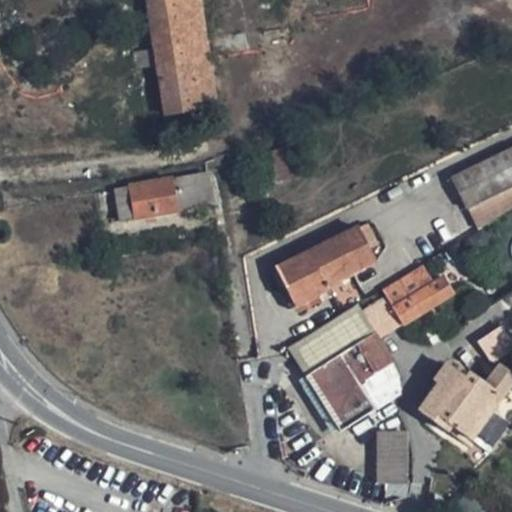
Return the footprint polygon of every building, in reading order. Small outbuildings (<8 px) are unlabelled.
[(146,0),(164,112),(214,104),(197,0),(146,0)] [(511,128),(444,162),(466,209),(511,187),(511,128)] [(294,143),(252,159),(263,187),(305,171),(294,143)] [(156,213),(213,202),(206,173),(113,191),(118,220),(145,216),(148,219),(152,220),(155,217),(156,213)] [(355,228),(275,267),(295,306),(327,290),(326,288),(373,263),(355,228)] [(406,269),(388,240),(380,246),(397,274),(406,269)] [(344,428),(374,409),(358,384),(391,362),(393,361),(379,339),(452,293),(442,278),(413,295),(406,282),(384,294),(384,299),(343,325),(355,343),(308,373),(344,428)] [(338,318),(291,347),(308,373),(355,343),(343,325),(338,318)] [(511,342),(499,325),(477,342),(492,362),(511,347),(511,342)] [(375,411),(399,396),(399,386),(397,376),(395,372),(391,362),(358,384),(374,409),(375,411)] [(497,394),(467,373),(463,378),(442,364),(432,379),(437,383),(418,411),(471,449),(475,445),(470,441),(495,405),(492,402),(497,394)] [(344,428),(308,373),(297,380),(333,435),(344,428)] [(408,431),(376,431),(377,483),(409,482),(408,431)]
